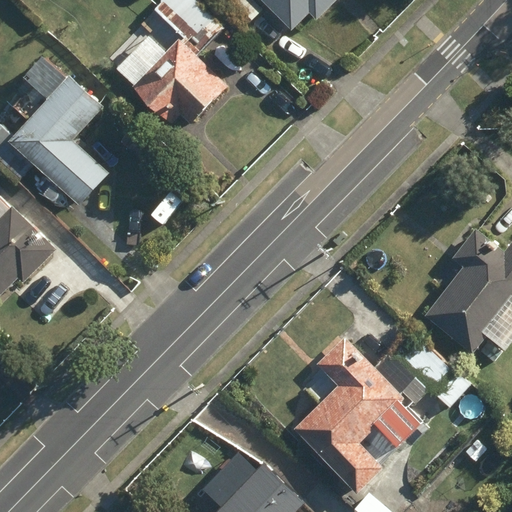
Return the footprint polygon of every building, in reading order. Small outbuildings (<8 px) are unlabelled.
[(221,28),(191,0),(160,0),(152,9),(180,34),(130,87),(169,123),(177,115),(188,125),(225,86),(194,57),(221,28)] [(249,0),(209,0),(240,30),(260,10),(249,0)] [(257,0),(288,30),(305,13),(313,20),(333,0),(257,0)] [(69,140),(99,106),(65,75),(9,135),(0,126),(0,156),(21,176),(31,165),(75,205),(105,173),(69,140)] [(24,91),(20,97),(22,103),(27,107),(34,106),(38,100),(37,93),(31,90),(24,91)] [(0,291),(13,278),(19,284),(53,249),(8,205),(6,208),(0,201),(0,291)] [(422,315),(469,354),(486,334),(503,348),(511,336),(511,240),(511,239),(501,251),(473,229),(449,258),(461,267),(422,315)] [(291,430),(353,493),(380,467),(375,462),(385,421),(393,413),(398,418),(427,390),(445,408),(468,385),(422,338),(415,344),(405,334),(372,367),(340,335),(312,362),(336,386),(291,430)] [(479,351),(492,361),(500,351),(487,341),(479,351)] [(248,454),(222,481),(233,492),(215,511),(310,511),(301,503),(302,501),(261,462),(260,464),(248,454)] [(352,509),(356,511),(388,511),(367,493),(352,509)]
